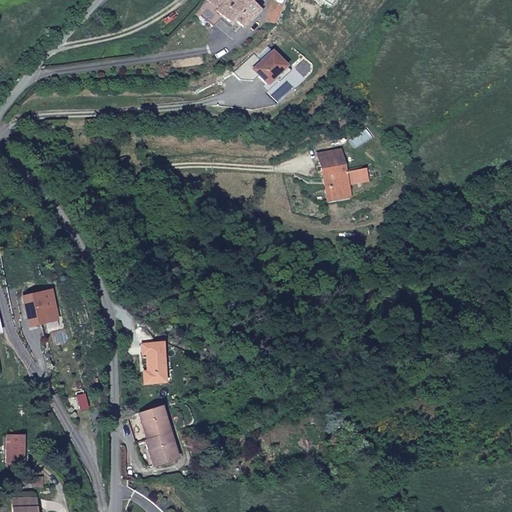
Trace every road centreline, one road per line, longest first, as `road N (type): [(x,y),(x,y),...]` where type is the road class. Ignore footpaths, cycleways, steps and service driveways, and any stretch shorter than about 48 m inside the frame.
road 1 (unclassified): [(117,511),(113,313),(86,254),(0,155)]
road 2 (track): [(301,170),(182,167),(55,181),(0,129)]
road 3 (track): [(0,121),(251,94)]
road 4 (residential): [(105,511),(67,419),(0,306)]
road 5 (track): [(33,77),(231,48)]
road 6 (unclassified): [(0,114),(104,0)]
road 7 (track): [(57,52),(150,30),(193,0)]
